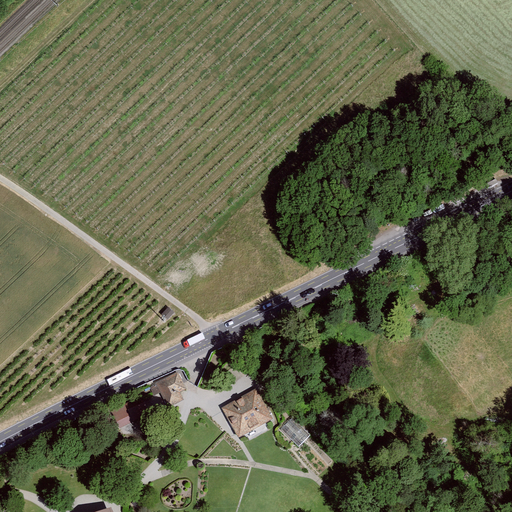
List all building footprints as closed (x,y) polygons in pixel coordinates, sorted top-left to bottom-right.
[(168,307),(161,315),(169,321),(175,313),(168,307)] [(184,389),(177,374),(155,384),(167,409),(183,402),(178,392),(184,389)] [(255,392),(221,409),(236,438),(270,421),(255,392)] [(111,411),(119,429),(150,415),(142,397),(111,411)] [(288,420),(277,431),(297,450),(308,439),(288,420)]
